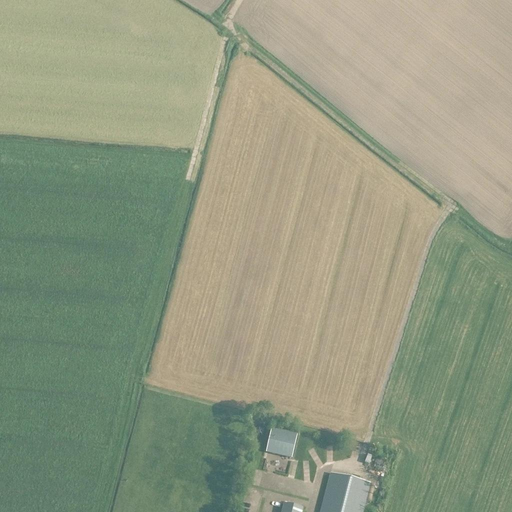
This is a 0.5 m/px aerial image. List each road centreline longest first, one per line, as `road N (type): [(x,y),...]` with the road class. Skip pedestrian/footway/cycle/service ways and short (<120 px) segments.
road 1 (track): [(192,3),(448,205)]
road 2 (track): [(448,205),(432,231),(360,463)]
road 3 (track): [(140,381),(367,440)]
road 4 (track): [(186,179),(227,25),(241,0)]
